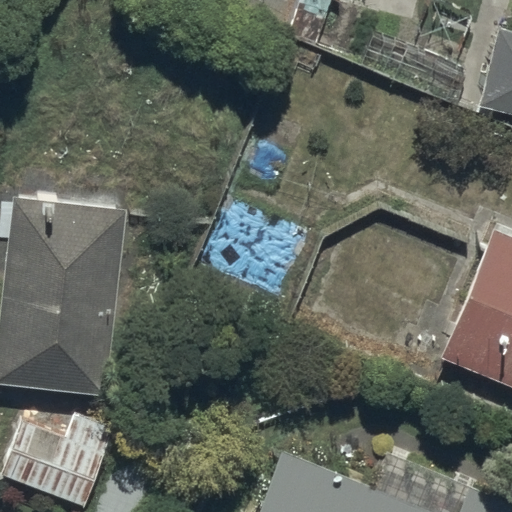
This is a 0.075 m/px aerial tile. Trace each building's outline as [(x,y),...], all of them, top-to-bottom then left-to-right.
[(18,0),(0,0),(0,4),(14,10),(18,0)] [(511,23),(498,20),(478,98),(511,106),(511,23)] [(120,206),(8,194),(0,271),(0,381),(100,392),(120,206)] [(511,230),(492,222),(439,350),(511,379),(511,230)] [(17,416),(0,460),(0,474),(79,504),(109,425),(69,410),(61,432),(17,416)] [(126,425),(85,511),(142,511),(172,446),(126,425)] [(373,480),(280,442),(251,511),(511,511),(511,494),(387,444),(373,480)]
